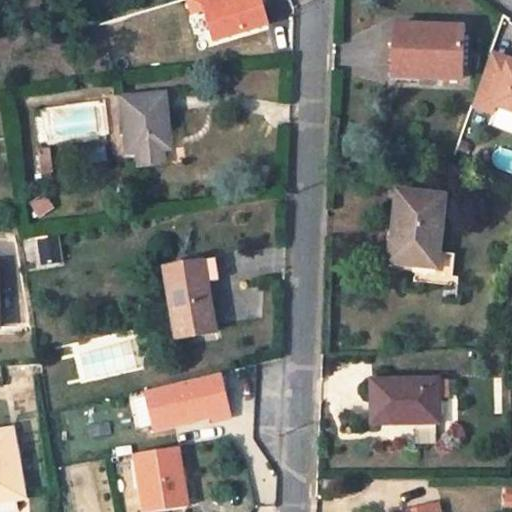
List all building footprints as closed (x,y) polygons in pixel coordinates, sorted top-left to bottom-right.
[(259,0),(187,0),(191,12),(205,8),(214,38),(267,22),(259,0)] [(462,27),(396,25),(394,75),(459,78),(462,27)] [(511,59),(490,52),(488,59),(506,66),(507,64),(511,65),(511,59)] [(506,66),(488,59),(471,105),(491,112),(494,105),(499,107),(511,111),(511,65),(507,64),(506,66)] [(165,93),(122,97),(127,152),(138,151),(139,165),(164,162),(163,148),(170,148),(165,93)] [(511,111),(499,107),(493,125),(511,132),(511,111)] [(50,146),(39,148),(42,173),(53,172),(50,146)] [(443,195),(398,191),(390,260),(435,265),(443,195)] [(53,200),(33,203),(36,217),(55,214),(53,200)] [(62,237),(26,240),(28,268),(65,265),(62,237)] [(203,259),(164,267),(176,337),(216,330),(203,259)] [(156,430),(210,417),(211,421),(229,417),(219,374),(147,391),(156,430)] [(438,379),(373,380),(374,422),(405,421),(405,418),(438,418),(438,379)] [(111,423),(88,427),(91,440),(113,436),(111,423)] [(0,431),(0,500),(22,497),(10,429),(0,431)] [(441,445),(441,429),(422,429),(422,445),(441,445)] [(177,446),(134,453),(142,511),(157,511),(187,506),(177,446)] [(437,511),(435,503),(400,511),(437,511)]
